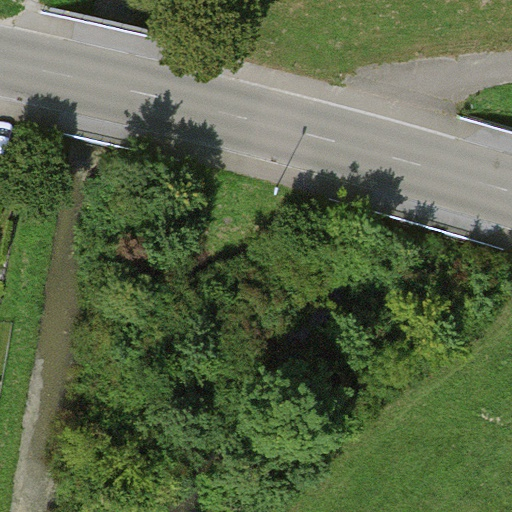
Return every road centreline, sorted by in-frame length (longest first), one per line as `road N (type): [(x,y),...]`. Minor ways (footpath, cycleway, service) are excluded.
road 1 (tertiary): [(511,179),(197,88),(0,56)]
road 2 (track): [(511,55),(417,64),(372,133)]
